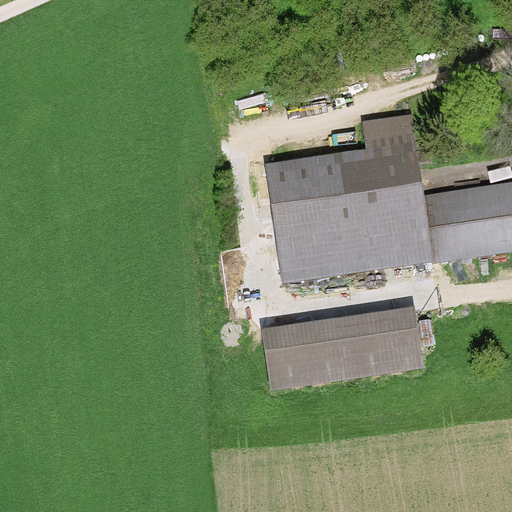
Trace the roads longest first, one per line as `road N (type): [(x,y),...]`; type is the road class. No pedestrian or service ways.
road 1 (track): [(511,291),(286,315),(268,296),(241,189),(244,148),(267,128)]
road 2 (track): [(267,128),(511,60)]
